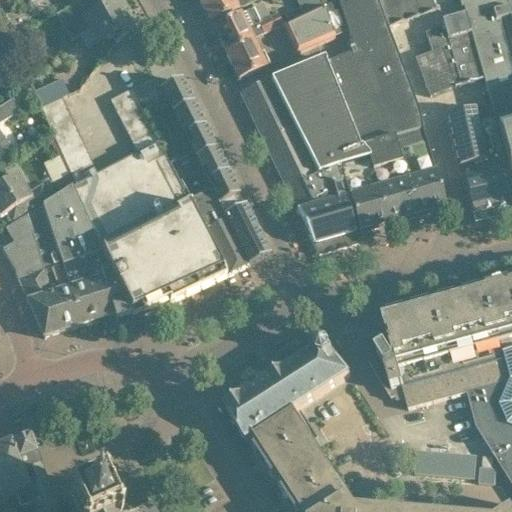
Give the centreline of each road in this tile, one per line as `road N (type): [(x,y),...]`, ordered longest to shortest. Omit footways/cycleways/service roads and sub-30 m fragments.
road 1 (residential): [(158,0),(314,300)]
road 2 (residential): [(511,249),(314,300)]
road 3 (residential): [(314,300),(170,383)]
road 4 (tertiary): [(29,384),(91,358),(148,367),(170,383)]
road 5 (tertiary): [(250,511),(170,383)]
